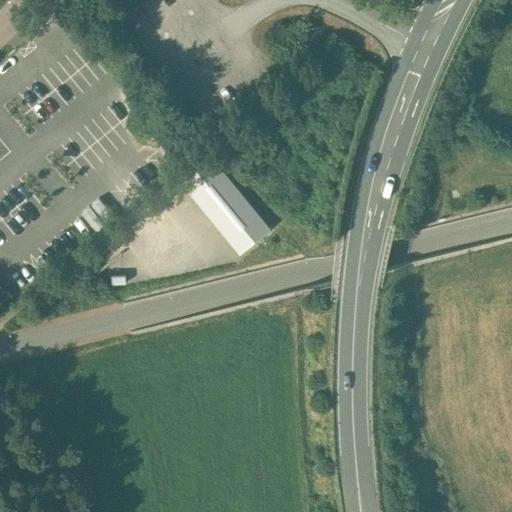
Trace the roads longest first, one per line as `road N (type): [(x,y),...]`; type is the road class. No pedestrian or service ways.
road 1 (secondary): [(363,511),(353,328),(364,247),(403,98),(448,0)]
road 2 (residential): [(0,346),(399,251)]
